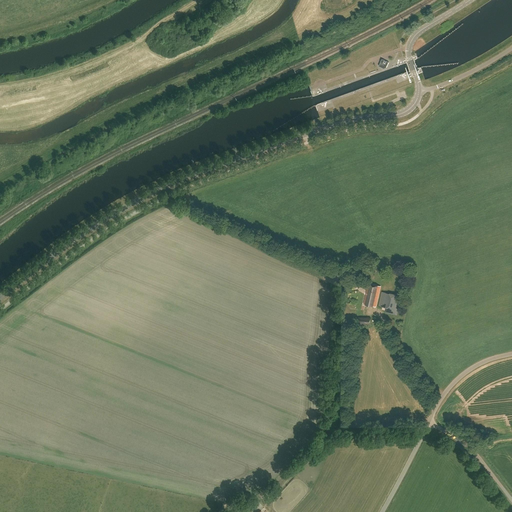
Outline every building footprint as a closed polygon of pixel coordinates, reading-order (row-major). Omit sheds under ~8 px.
[(386,68),(389,62),(385,60),(382,59),(381,62),(379,66),(384,68),(386,68)] [(376,306),(381,286),(369,283),(364,303),(376,306)] [(397,315),(401,296),(383,292),(379,306),(387,308),(386,313),(397,315)] [(371,324),(371,317),(358,317),(357,326),(361,326),(361,325),(365,325),(365,324),(371,324)] [(247,511),(259,501),(254,496),(243,506),(247,511)]
